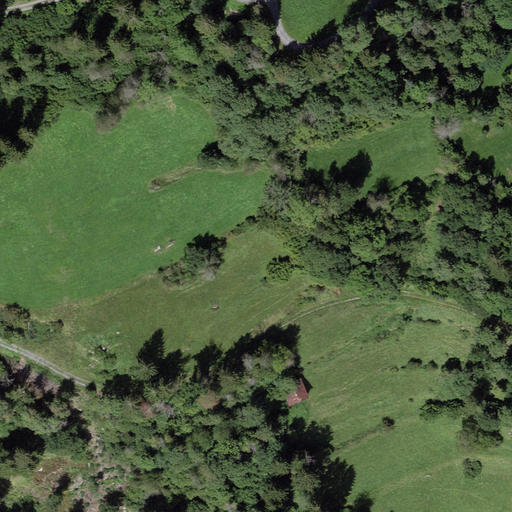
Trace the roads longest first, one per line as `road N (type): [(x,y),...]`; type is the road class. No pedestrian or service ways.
road 1 (track): [(0,342),(97,388),(199,379),(282,321),(362,298),(422,299),(511,333)]
road 2 (track): [(273,0),(287,43),(311,48),(371,15),(374,0)]
